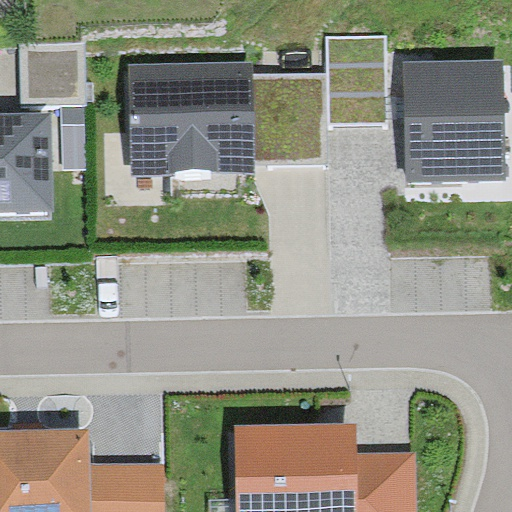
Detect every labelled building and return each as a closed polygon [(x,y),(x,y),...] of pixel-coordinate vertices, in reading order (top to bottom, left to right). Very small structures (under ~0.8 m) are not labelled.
[(368,31),(307,32),(308,70),(308,124),(370,123),(368,31)] [(1,38),(1,100),(67,100),(67,37),(1,38)] [(108,61),(109,173),(237,171),(237,161),(236,72),(236,59),(108,61)] [(487,64),(383,67),(386,176),(490,173),(487,64)] [(308,70),(236,72),(237,161),(309,160),(308,124),(308,70)] [(0,210),(34,210),(32,112),(0,112),(0,210)] [(72,436),(0,437),(0,511),(73,511),(73,464),(72,436)] [(330,436),(225,438),(226,511),(386,511),(385,456),(331,458),(330,436)] [(145,511),(145,464),(73,464),(73,511),(145,511)]
